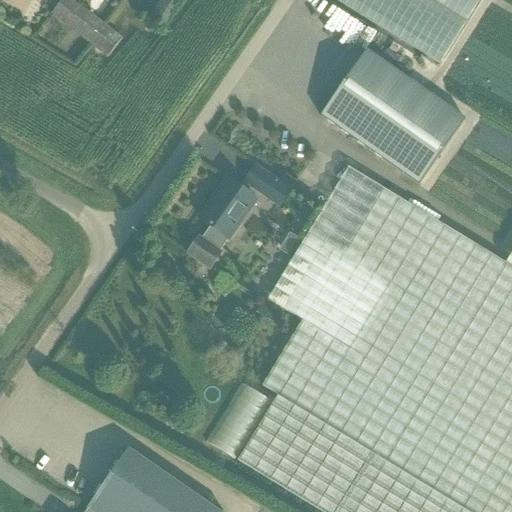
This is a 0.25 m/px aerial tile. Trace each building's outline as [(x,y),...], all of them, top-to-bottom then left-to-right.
[(122,40),(70,0),(62,0),(51,15),(108,58),(122,40)] [(158,0),(148,17),(164,27),(182,0),(158,0)] [(355,0),(352,5),(464,70),(504,0),(355,0)] [(345,25),(359,34),(368,21),(355,12),(345,25)] [(381,48),(390,34),(380,29),(372,43),(381,48)] [(320,117),(418,185),(464,120),(366,51),(320,117)] [(278,207),(292,187),(281,179),(278,183),(256,167),(244,183),(278,207)] [(188,255),(210,270),(222,253),(219,251),(227,239),(229,240),(256,202),(226,181),(218,193),(221,195),(202,222),(210,227),(201,240),(200,239),(188,255)] [(251,257),(296,288),(283,309),(302,322),(262,387),(278,397),(238,462),(320,511),(511,511),(511,255),(506,265),(383,190),(356,233),(344,254),(327,243),(342,222),(314,203),(297,191),(251,257)] [(263,304),(257,314),(269,321),(275,311),(263,304)] [(128,450),(87,509),(91,511),(216,511),(144,461),(128,450)]
